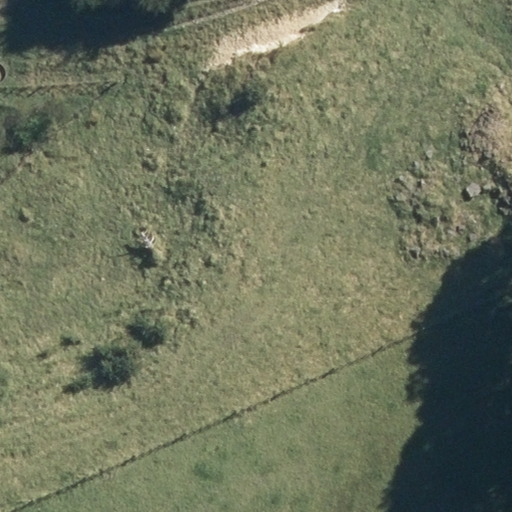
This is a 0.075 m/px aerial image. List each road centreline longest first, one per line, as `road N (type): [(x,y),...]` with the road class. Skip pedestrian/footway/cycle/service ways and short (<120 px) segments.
road 1 (track): [(290,0),(230,7),(113,47),(0,39)]
road 2 (track): [(511,97),(414,0)]
